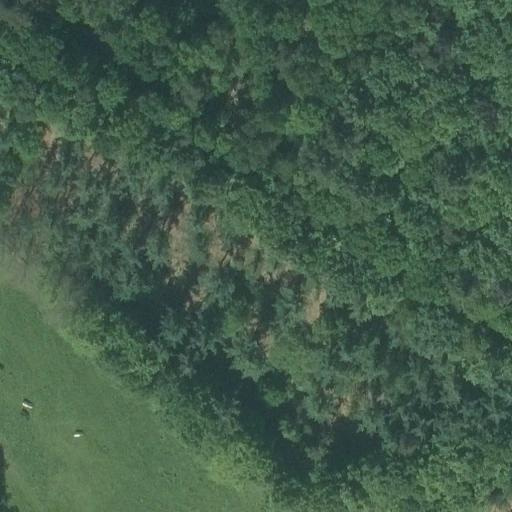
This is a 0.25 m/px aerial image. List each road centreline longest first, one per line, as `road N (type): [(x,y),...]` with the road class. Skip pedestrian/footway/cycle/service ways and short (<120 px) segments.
road 1 (track): [(0,43),(134,94),(260,160),(398,253),(511,312)]
road 2 (track): [(260,160),(381,0)]
